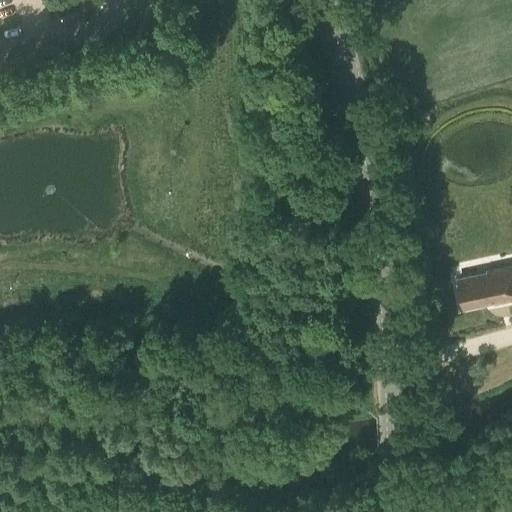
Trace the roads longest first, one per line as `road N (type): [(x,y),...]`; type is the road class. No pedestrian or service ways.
road 1 (secondary): [(395,511),(379,218),(332,0)]
road 2 (track): [(389,366),(511,335)]
